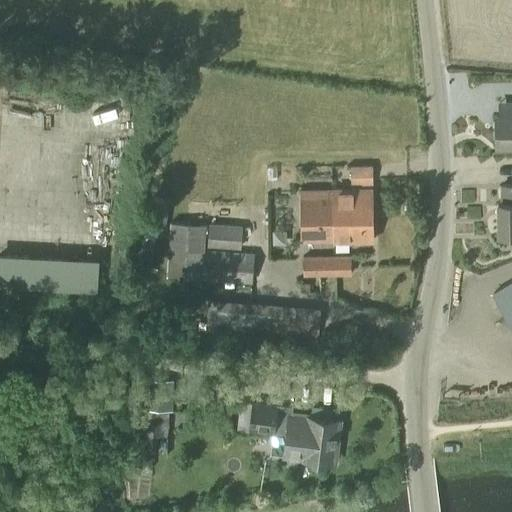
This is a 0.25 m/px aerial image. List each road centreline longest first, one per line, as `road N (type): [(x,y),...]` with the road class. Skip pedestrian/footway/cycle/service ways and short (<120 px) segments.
road 1 (unclassified): [(414,383),(0,360)]
road 2 (unclassified): [(414,383),(441,225),(425,0)]
road 3 (unclassified): [(425,511),(414,383)]
